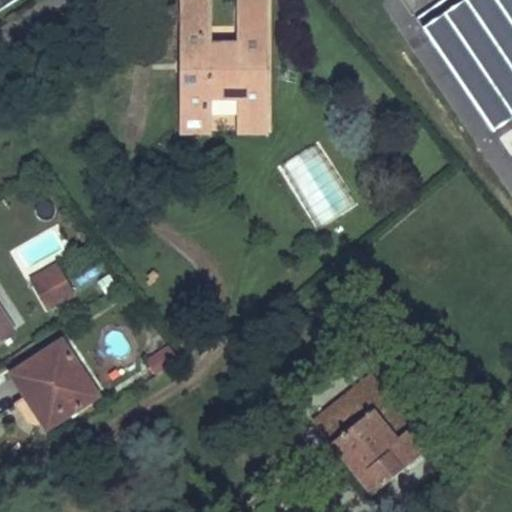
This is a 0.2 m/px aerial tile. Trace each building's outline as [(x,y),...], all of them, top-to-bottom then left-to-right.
[(0,0),(0,10),(15,0),(0,0)] [(511,0),(445,0),(415,21),(488,134),(511,119),(511,121),(511,0)] [(206,5),(181,5),(180,116),(207,116),(207,102),(235,102),(236,134),(263,135),(262,15),(236,15),(236,48),(207,48),(206,5)] [(262,5),(236,5),(236,15),(262,15),(262,5)] [(207,116),(180,116),(180,135),(206,135),(207,116)] [(27,276),(44,311),(75,296),(58,261),(27,276)] [(415,336),(389,301),(374,312),(402,348),(415,336)] [(0,339),(12,332),(0,313),(0,339)] [(62,343),(12,375),(47,428),(97,396),(62,343)] [(170,346),(147,362),(157,376),(179,359),(170,346)] [(412,427),(373,376),(314,420),(369,495),(433,446),(417,423),(412,427)] [(421,511),(436,501),(425,486),(391,511),(421,511)]
